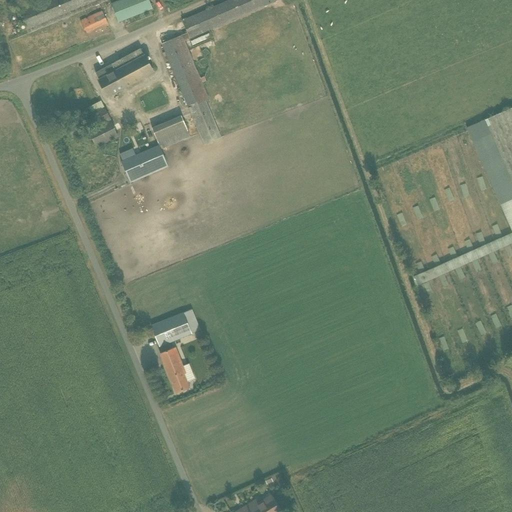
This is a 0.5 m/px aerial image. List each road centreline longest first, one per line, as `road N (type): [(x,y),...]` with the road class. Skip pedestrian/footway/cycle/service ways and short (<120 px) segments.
road 1 (unclassified): [(199,511),(21,84)]
road 2 (unclassified): [(21,84),(163,21)]
